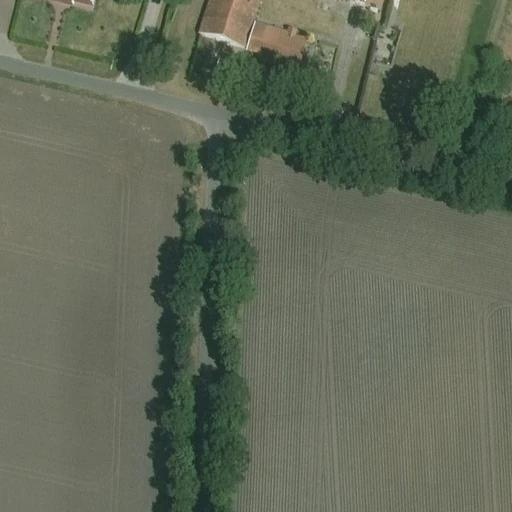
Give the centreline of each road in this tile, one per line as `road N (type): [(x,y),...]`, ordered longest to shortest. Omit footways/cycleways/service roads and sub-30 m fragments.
road 1 (residential): [(0,62),(511,188)]
road 2 (track): [(195,511),(206,117)]
